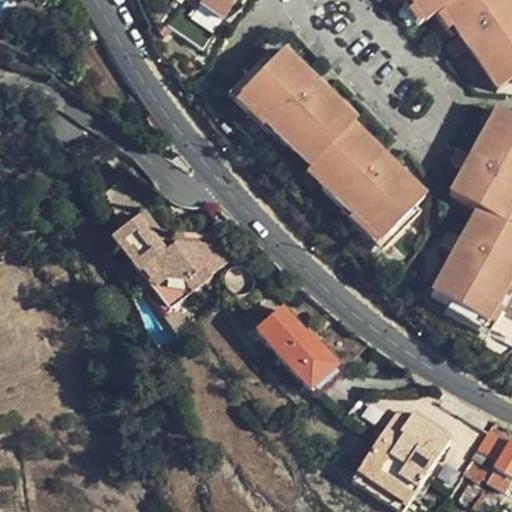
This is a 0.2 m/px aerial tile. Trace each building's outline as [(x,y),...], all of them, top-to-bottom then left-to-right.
[(232,0),(193,0),(195,1),(191,6),(216,23),(232,0)] [(408,22),(415,17),(402,0),(399,0),(396,3),(408,22)] [(434,9),(446,0),(402,0),(415,17),(416,20),(434,9)] [(511,13),(502,0),(446,0),(434,9),(436,12),(449,31),(453,36),(461,48),(489,90),(504,78),(511,72),(511,13)] [(511,0),(502,0),(511,13),(511,0)] [(449,31),(436,12),(429,17),(441,36),(449,31)] [(461,48),(453,36),(439,45),(447,57),(461,48)] [(301,173),(343,129),(350,122),(321,94),(307,82),(273,51),(266,61),(234,95),(259,120),(257,122),(264,129),(287,151),(282,156),(301,173)] [(259,134),(264,129),(257,122),(259,120),(234,95),(266,61),(258,55),(219,97),(259,134)] [(187,71),(176,56),(162,66),(173,82),(187,71)] [(307,82),(321,94),(327,87),(314,75),(307,82)] [(511,190),(511,124),(506,121),(486,110),(462,156),(455,169),(441,194),(468,209),(494,224),(495,221),(511,190)] [(411,193),(388,170),(376,158),(343,129),(301,173),(316,188),(312,191),(338,215),(342,211),(369,237),(403,202),(411,193)] [(455,169),(462,156),(449,149),(441,162),(455,169)] [(376,158),(388,170),(394,163),(382,151),(376,158)] [(106,235),(123,221),(131,214),(143,204),(112,182),(94,197),(106,235)] [(511,212),(511,190),(495,221),(505,226),(511,212)] [(408,207),(403,202),(369,237),(342,211),(338,215),(370,246),(408,207)] [(511,233),(494,224),(468,209),(456,234),(446,250),(421,296),(441,307),(476,327),(486,308),(494,294),(511,261),(511,233)] [(131,214),(123,221),(149,252),(157,246),(131,214)] [(123,221),(106,235),(164,306),(173,300),(219,262),(206,246),(157,246),(149,252),(123,221)] [(446,250),(456,234),(439,225),(430,241),(446,250)] [(206,246),(219,262),(230,252),(215,234),(212,236),(157,236),(157,246),(206,246)] [(156,313),(164,306),(106,235),(101,238),(129,272),(125,274),(156,313)] [(511,281),(511,261),(494,294),(503,299),(511,281)] [(164,306),(156,313),(175,336),(192,323),(173,300),(164,306)] [(476,327),(441,307),(436,317),(480,340),(495,312),(486,308),(476,327)] [(335,369),(306,339),(305,340),(280,314),(254,338),(306,395),(335,369)] [(386,511),(407,511),(451,448),(413,422),(394,425),(351,489),(386,511)] [(502,442),(491,435),(489,438),(473,465),(485,472),(502,442)] [(473,465),(465,480),(479,487),(482,483),(506,497),(511,486),(511,447),(502,442),(485,472),(473,465)] [(481,511),(487,500),(481,497),(473,511),(481,511)]
